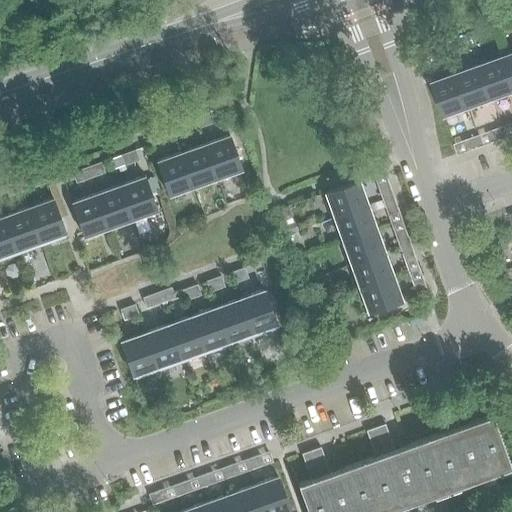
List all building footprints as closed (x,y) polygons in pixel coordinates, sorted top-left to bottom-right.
[(511,53),(502,57),(511,84),(511,53)] [(491,100),(511,92),(511,84),(502,57),(478,65),(491,100)] [(478,65),(455,74),(467,108),(491,100),(478,65)] [(443,117),(467,108),(455,74),(430,83),(443,117)] [(193,117),(193,118),(197,128),(210,124),(206,113),(193,117)] [(183,121),(170,126),(174,137),(187,132),(183,121)] [(489,143),(506,138),(502,128),(486,134),(489,143)] [(145,135),(149,145),(163,140),(159,130),(145,135)] [(203,144),(215,178),(240,169),(228,135),(203,144)] [(466,151),(482,146),(478,136),(463,142),(466,151)] [(179,152),(192,186),(215,178),(203,144),(179,152)] [(134,150),(120,155),(123,166),(138,161),(134,150)] [(167,195),(192,186),(179,152),(155,161),(167,195)] [(99,161),(85,167),(89,178),(103,172),(99,161)] [(89,178),(85,167),(71,172),(75,183),(89,178)] [(46,183),(42,173),(42,172),(28,178),(32,188),(46,183)] [(143,176),(118,185),(130,218),(155,209),(143,176)] [(156,190),(152,177),(145,180),(149,193),(156,190)] [(18,181),(4,187),(7,197),(22,192),(18,181)] [(323,193),(331,217),(365,205),(356,181),(323,193)] [(381,200),(391,197),(386,183),(376,186),(381,200)] [(107,227),(130,218),(118,185),(95,193),(107,227)] [(82,235),(107,227),(95,193),(70,202),(82,235)] [(386,214),(396,211),(391,197),(381,200),(386,214)] [(52,198),(27,207),(39,241),(64,232),(52,198)] [(331,217),(340,241),(374,229),(365,205),(331,217)] [(15,249),(39,241),(27,207),(3,216),(15,249)] [(0,254),(15,249),(3,216),(0,216),(0,254)] [(294,222),(278,227),(281,237),(297,231),(294,222)] [(382,253),(374,229),(340,241),(348,265),(382,253)] [(398,248),(408,245),(403,230),(393,234),(398,248)] [(403,263),(413,259),(408,245),(398,248),(403,263)] [(348,265),(357,288),(391,276),(382,253),(348,265)] [(501,253),(491,257),(493,264),(504,260),(501,253)] [(228,272),(229,273),(232,283),(247,278),(243,267),(228,272)] [(204,280),(204,282),(208,292),(222,287),(218,276),(204,280)] [(357,288),(366,313),(399,301),(391,276),(357,288)] [(416,298),(418,297),(426,294),(420,279),(410,283),(416,298)] [(195,285),(181,290),(185,301),(199,295),(195,285)] [(170,287),(156,293),(160,303),(174,298),(170,287)] [(262,290),(238,299),(250,333),(275,324),(262,290)] [(160,303),(156,293),(141,298),(145,308),(160,303)] [(238,299),(214,307),(226,341),(250,333),(238,299)] [(119,309),(120,312),(122,320),(137,315),(133,305),(119,309)] [(214,307),(190,316),(203,350),(226,341),(214,307)] [(179,358),(203,350),(190,316),(167,324),(179,358)] [(179,358),(167,324),(143,333),(155,367),(179,358)] [(155,367),(143,333),(119,342),(131,376),(155,367)] [(437,432),(425,437),(445,491),(509,468),(490,414),(456,425),(448,401),(428,408),(437,432)] [(373,455),(360,459),(379,511),(387,511),(445,491),(425,437),(392,448),(384,424),(365,431),(373,455)] [(306,511),(379,511),(360,459),(329,471),(320,446),(301,453),(310,478),(296,483),(306,511)] [(246,471),(262,465),(258,455),(243,460),(246,471)] [(234,463),(220,468),(224,479),(238,474),(234,463)] [(210,472),(196,477),(200,488),(214,483),(210,472)] [(276,476),(251,484),(261,511),(281,511),(288,510),(276,476)] [(186,480),(173,485),(176,496),(190,491),(186,480)] [(234,511),(261,511),(251,484),(228,493),(234,511)] [(147,494),(152,506),(167,500),(163,489),(147,494)] [(207,511),(234,511),(228,493),(204,501),(207,511)] [(181,511),(207,511),(204,501),(181,510),(181,511)]
